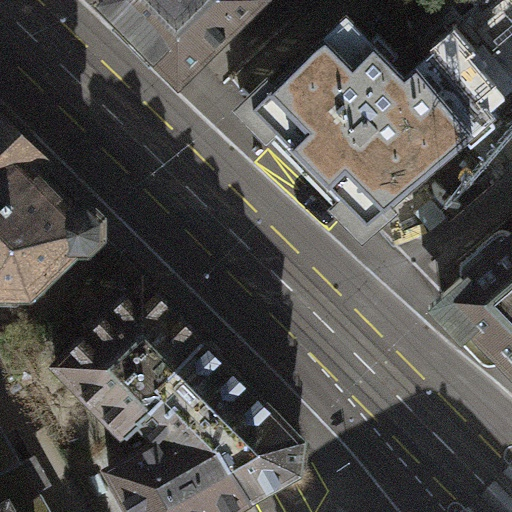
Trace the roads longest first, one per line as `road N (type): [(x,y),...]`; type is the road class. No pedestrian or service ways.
road 1 (secondary): [(0,6),(328,325)]
road 2 (residential): [(328,325),(511,167)]
road 3 (secondary): [(328,325),(482,478)]
